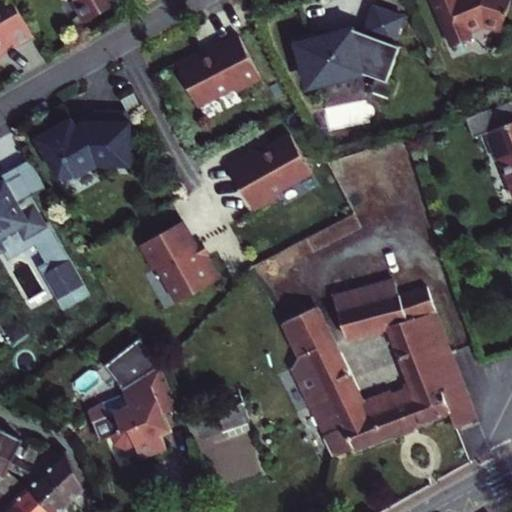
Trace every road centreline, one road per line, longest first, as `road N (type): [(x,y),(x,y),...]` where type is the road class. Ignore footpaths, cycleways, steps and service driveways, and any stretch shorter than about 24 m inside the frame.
road 1 (residential): [(193,0),(0,109)]
road 2 (unknown): [(135,32),(201,196)]
road 3 (unknown): [(227,511),(169,378)]
